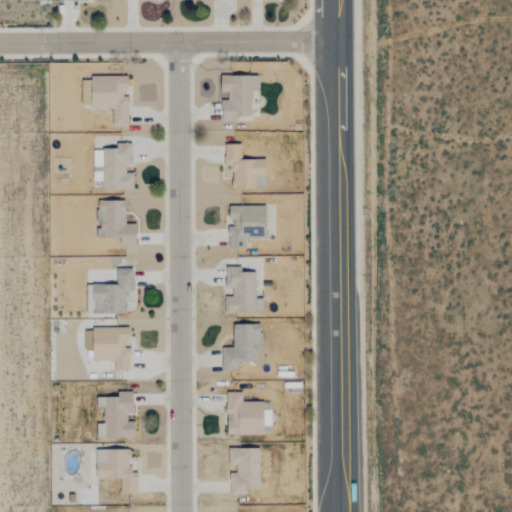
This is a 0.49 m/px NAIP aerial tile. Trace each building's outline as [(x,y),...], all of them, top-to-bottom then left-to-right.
[(91,109),(112,109),(112,126),(129,126),(129,94),(127,94),(127,77),(92,76),(91,109)] [(251,117),(251,91),(258,91),(258,76),(220,76),(220,93),(228,93),(228,100),(222,100),(222,122),(237,122),(237,117),(251,117)] [(266,189),(266,160),(241,159),(241,145),(225,144),(224,165),(231,165),(231,188),(266,189)] [(136,246),(136,224),(125,224),(125,201),(99,201),(100,239),(120,238),(120,246),(136,246)] [(244,239),(266,239),(265,206),(228,207),(229,249),(244,248),(244,239)] [(262,313),(262,298),(256,298),(256,273),(241,273),(241,267),(226,267),(226,292),(225,292),(225,313),(262,313)] [(133,269),(116,269),(116,284),(92,285),(92,313),(127,312),(126,291),(133,291),(133,269)] [(233,325),(233,348),(222,348),(222,370),(238,370),(238,362),(256,362),(256,347),(261,347),(261,325),(233,325)] [(93,360),(114,360),(114,369),(130,370),(130,348),(127,348),(128,329),(84,329),(84,350),(93,350),(93,360)] [(134,439),(134,421),(127,421),(127,414),(133,414),(133,392),(116,393),(116,398),(96,398),(96,408),(103,408),(103,424),(96,424),(96,439),(134,439)] [(242,402),(242,393),(226,393),(226,418),(227,418),(227,435),(271,436),(271,402),(242,402)] [(260,490),(260,449),(229,449),(229,465),(236,465),(236,473),(229,473),(229,495),(246,495),(246,490),(260,490)] [(96,479),(121,479),(121,494),(137,494),(137,472),(130,472),(130,450),(96,450),(96,479)]
